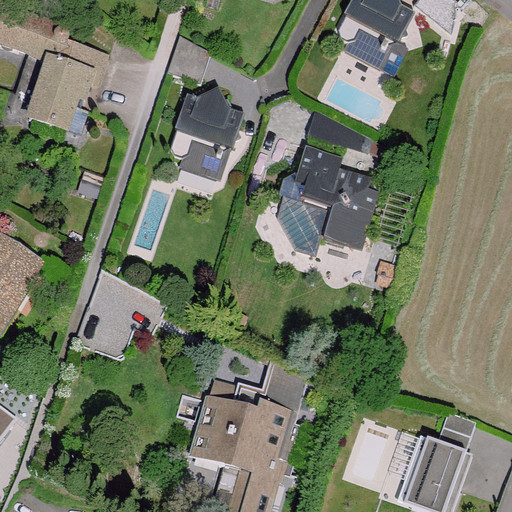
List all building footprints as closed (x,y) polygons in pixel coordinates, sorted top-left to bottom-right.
[(351,0),(336,29),(339,40),(348,43),(343,53),(393,78),(408,49),(397,43),(414,14),(401,8),(399,0),(351,0)] [(455,2),(453,0),(421,0),(417,6),(452,34),(456,18),(454,8),(455,2)] [(94,94),(107,55),(68,42),(70,35),(65,30),(59,28),(60,23),(0,3),(0,45),(45,61),(27,118),(68,133),(79,99),(86,102),(89,92),(94,94)] [(211,55),(181,39),(169,75),(201,86),(211,55)] [(198,101),(184,97),(168,148),(172,157),(181,161),(178,169),(219,182),(229,150),(234,150),(244,115),(229,110),(219,90),(198,101)] [(344,159),(305,150),(296,183),(309,187),(304,200),(335,211),(327,239),(363,251),(379,193),(373,180),(341,171),(344,159)] [(42,260),(0,235),(0,328),(2,329),(42,260)] [(273,366),(262,404),(288,412),(290,404),(298,407),(305,383),(273,366)] [(258,414),(205,398),(186,456),(238,472),(225,511),(268,511),(284,463),(276,461),(291,413),(288,412),(262,404),(258,414)] [(0,434),(11,420),(0,412),(0,434)] [(402,510),(408,511),(455,511),(473,461),(465,458),(475,428),(449,419),(438,451),(424,446),(402,510)]
